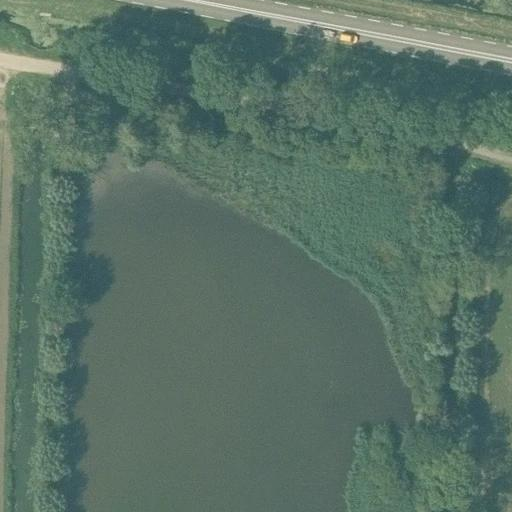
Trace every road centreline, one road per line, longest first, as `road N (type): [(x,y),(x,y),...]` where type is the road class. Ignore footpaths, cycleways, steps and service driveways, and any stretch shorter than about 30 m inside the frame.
road 1 (unclassified): [(511,159),(424,133),(0,59)]
road 2 (primary): [(511,60),(193,0)]
